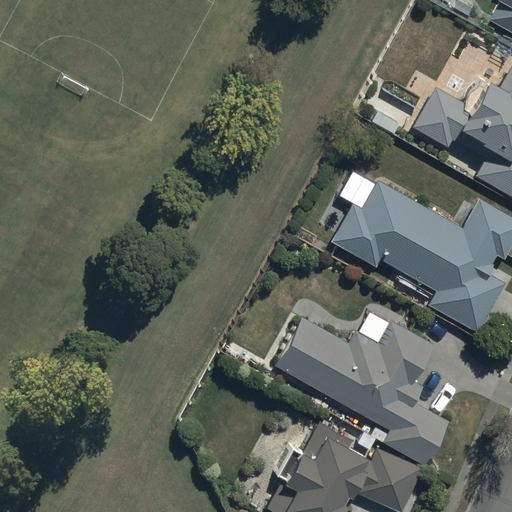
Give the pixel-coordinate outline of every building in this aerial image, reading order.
[(511,0),(496,0),(487,17),(511,30),(511,0)] [(511,63),(509,62),(483,110),(435,83),(412,124),(481,163),(476,173),(511,193),(511,63)] [(462,223),(375,177),(341,242),(436,291),(429,305),(480,332),(506,283),(498,278),(511,250),(511,213),(477,195),(462,223)] [(272,368),(429,458),(453,420),(411,396),(439,348),(388,319),(376,340),(352,326),(344,340),(302,316),(272,368)] [(318,420),(268,510),(271,511),(344,511),(357,490),(398,511),(401,511),(421,477),(318,420)]
